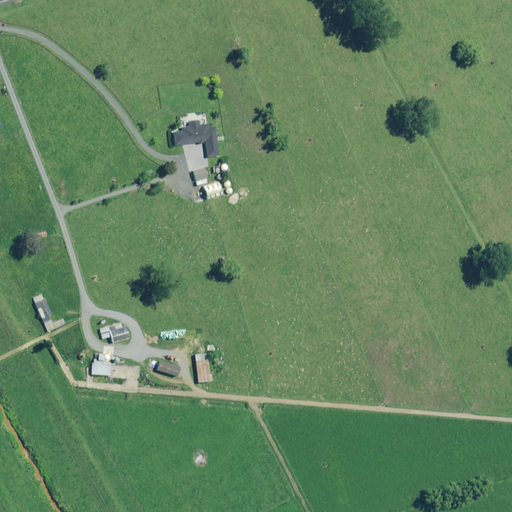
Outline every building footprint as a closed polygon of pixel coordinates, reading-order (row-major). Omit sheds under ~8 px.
[(173,146),(196,142),(196,144),(204,143),(206,158),(218,156),(213,125),(208,126),(208,124),(198,125),(197,120),(187,121),(188,126),(179,128),(180,131),(171,132),(173,146)] [(207,182),(203,168),(191,171),(195,186),(207,182)] [(220,195),(217,182),(202,187),(205,200),(220,195)] [(50,315),(42,294),(32,298),(40,319),(50,315)] [(64,324),(61,319),(51,323),(50,320),(43,323),(47,332),(64,324)] [(128,339),(123,322),(99,329),(101,339),(109,337),(111,343),(128,339)] [(208,375),(205,353),(193,355),(196,383),(211,381),(210,374),(208,375)] [(158,361),(158,362),(149,360),(148,366),(156,369),(155,370),(176,376),(178,367),(158,361)] [(110,364),(91,363),(91,374),(109,376),(110,364)]
